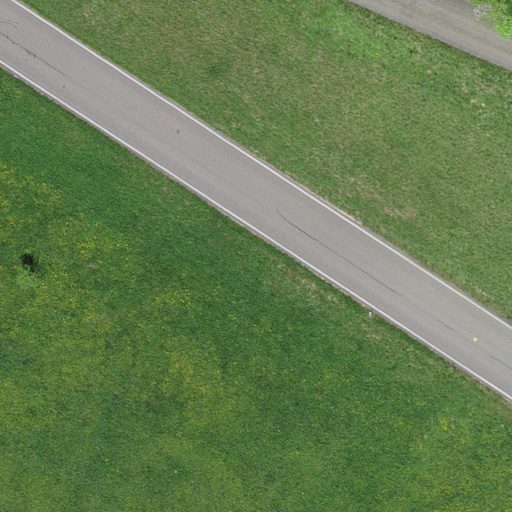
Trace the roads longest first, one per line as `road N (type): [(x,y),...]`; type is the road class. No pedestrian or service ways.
road 1 (tertiary): [(0,29),(511,363)]
road 2 (unclassified): [(511,50),(396,0)]
